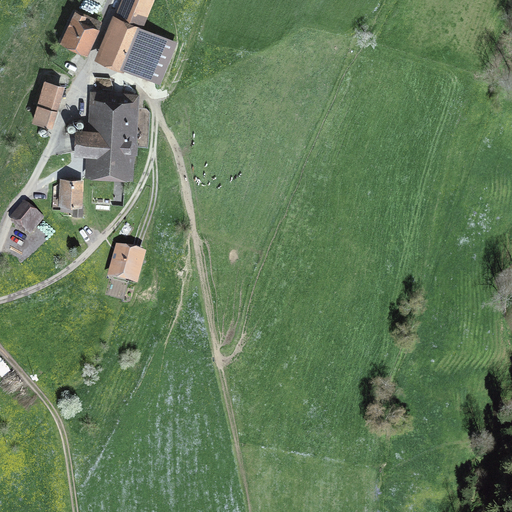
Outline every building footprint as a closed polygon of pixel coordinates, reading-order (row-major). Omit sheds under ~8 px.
[(125,0),(118,19),(138,27),(149,0),(125,0)] [(98,21),(74,8),(60,36),(84,49),(98,21)] [(123,65),(138,27),(118,19),(103,57),(123,65)] [(172,41),(138,27),(123,65),(157,79),(172,41)] [(47,124),(58,85),(46,82),(35,120),(47,124)] [(127,145),(135,146),(138,94),(98,92),(96,132),(65,131),(64,152),(78,149),(95,150),(94,170),(125,172),(127,145)] [(55,198),(55,205),(62,206),(62,210),(73,210),(73,203),(79,203),(80,182),(63,181),(63,198),(55,198)] [(23,229),(31,235),(44,219),(27,206),(17,220),(25,226),(23,229)] [(75,214),(82,214),(83,206),(75,206),(75,214)] [(118,244),(109,274),(129,280),(138,250),(118,244)]
